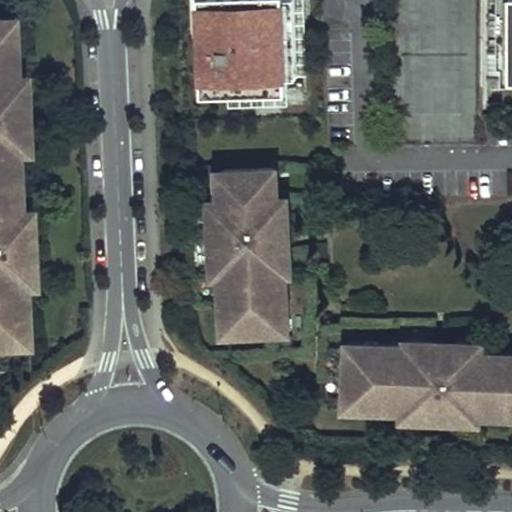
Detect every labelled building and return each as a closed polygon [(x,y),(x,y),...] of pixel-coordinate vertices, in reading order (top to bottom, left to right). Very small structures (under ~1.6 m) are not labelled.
[(0,344),(15,344),(14,327),(27,327),(28,326),(28,310),(26,310),(25,284),(24,272),(33,271),(33,256),(30,257),(29,235),(32,235),(31,220),(22,221),(21,208),(19,208),(17,150),(19,150),(18,138),(28,138),(27,123),(24,123),(23,102),(26,101),(25,86),(16,87),(16,74),(14,48),(16,48),(16,31),(14,31),(1,32),(1,16),(0,16),(0,344)] [(14,31),(13,16),(1,16),(1,32),(14,31)] [(25,86),(25,73),(16,74),(16,87),(25,86)] [(19,150),(28,150),(28,138),(18,138),(19,150)] [(213,248),(213,263),(221,263),(222,276),(223,301),(221,301),(222,317),(223,317),(236,317),(236,333),(278,331),(278,315),(290,314),(291,314),(290,298),(289,298),(289,294),(288,273),(288,271),(282,271),(282,260),(292,260),(291,245),(289,245),(288,224),(290,224),(290,208),(280,209),(279,196),(278,167),(222,169),(223,170),(223,188),(220,188),(221,198),(218,199),(219,211),(211,212),(212,227),(214,226),(215,248),(213,248)] [(290,208),(289,195),(279,196),(280,209),(290,208)] [(218,199),(211,199),(211,212),(219,211),(218,199)] [(31,220),(31,208),(21,208),(22,221),(31,220)] [(288,273),(292,273),(292,260),(282,260),(282,271),(288,271),(288,273)] [(213,276),(222,276),(221,263),(213,263),(213,276)] [(25,284),(34,284),(33,271),(24,272),(25,284)] [(290,314),(278,315),(278,331),(290,330),(290,314)] [(224,333),(236,333),(236,317),(223,317),(224,333)] [(27,343),(27,327),(14,327),(15,344),(27,343)] [(420,339),(407,338),(407,343),(409,343),(409,348),(420,348),(420,339)] [(349,352),(347,395),(363,395),(363,407),(363,409),(379,409),(379,408),(404,409),(418,409),(417,417),(432,418),(432,415),(453,416),(453,419),(468,419),(468,412),(482,412),(482,410),(493,410),(493,407),(511,408),(511,407),(511,351),(484,351),(471,350),(472,341),(456,340),(456,343),(435,342),(435,339),(420,339),(420,348),(409,348),(409,343),(407,343),(382,342),(382,340),(366,339),(366,341),(365,353),(349,352)] [(349,352),(365,353),(366,341),(349,340),(349,352)] [(471,350),(484,351),(485,341),(472,341),(471,350)] [(0,390),(24,370),(0,371),(0,390)] [(347,395),(346,407),(363,407),(363,395),(347,395)] [(404,416),(417,417),(418,409),(404,409),(404,416)] [(468,419),(482,420),(482,412),(468,412),(468,419)]
